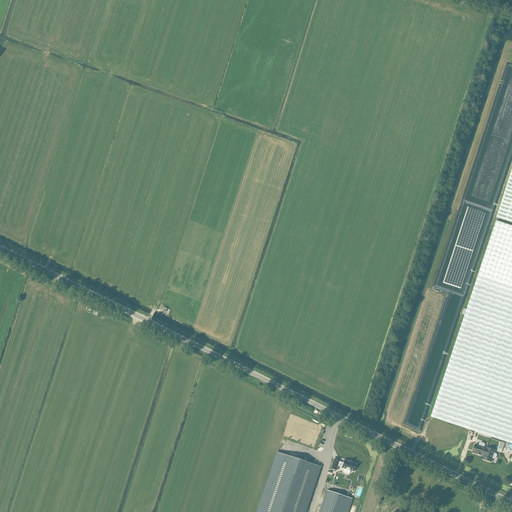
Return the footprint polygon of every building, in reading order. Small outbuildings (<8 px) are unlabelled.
[(511,168),(497,218),(511,222),(511,168)] [(511,225),(496,221),(431,417),(508,443),(505,452),(511,454),(511,458),(511,463),(511,462),(511,225)] [(485,460),(491,462),(492,458),(494,459),(496,458),(497,455),(496,454),(494,453),(495,450),(486,448),(484,447),(484,445),(484,443),(481,442),(479,443),(479,445),(475,444),(473,450),(475,451),(474,453),(483,456),(483,457),(485,458),(485,460)] [(304,511),(320,467),(277,452),(256,511),(304,511)] [(334,459),(331,468),(337,470),(339,464),(341,465),(354,470),(356,462),(344,458),(343,461),(342,461),(342,462),(340,461),(340,460),(334,459)] [(332,484),(347,488),(349,477),(343,476),(342,479),(334,477),(332,484)] [(329,491),(322,511),(346,511),(351,497),(329,491)]
